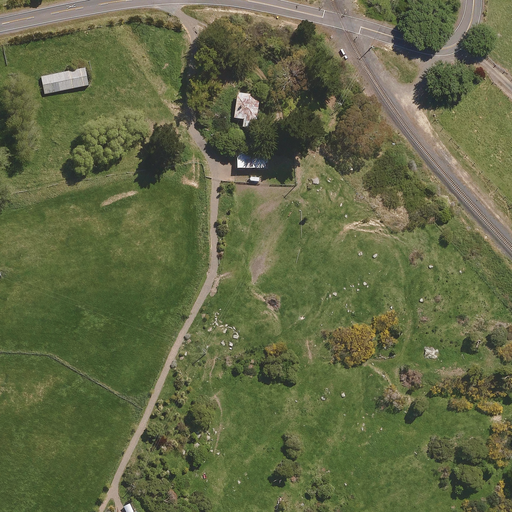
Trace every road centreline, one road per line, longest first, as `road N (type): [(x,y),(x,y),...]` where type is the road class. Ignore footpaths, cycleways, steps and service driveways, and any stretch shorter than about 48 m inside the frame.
road 1 (secondary): [(473,0),(465,34),(445,48),(249,0)]
road 2 (track): [(427,46),(415,97),(421,123),(511,224)]
road 3 (secondary): [(133,0),(0,24)]
